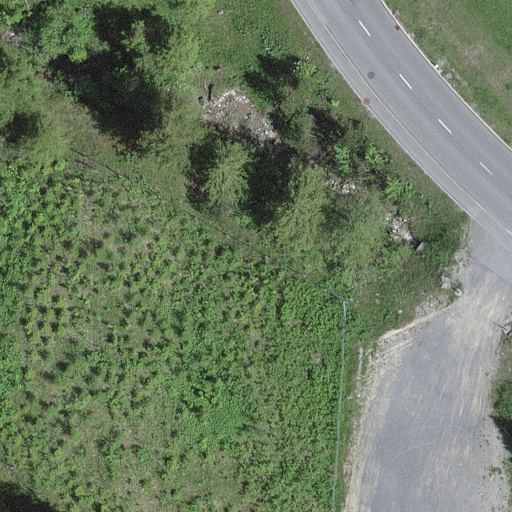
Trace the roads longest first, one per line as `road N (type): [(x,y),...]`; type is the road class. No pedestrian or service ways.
road 1 (track): [(386,511),(402,439),(433,380),(511,273)]
road 2 (secondary): [(344,0),(428,108),(511,195)]
